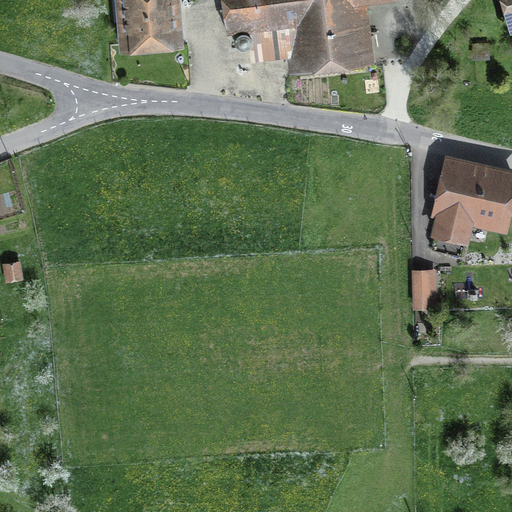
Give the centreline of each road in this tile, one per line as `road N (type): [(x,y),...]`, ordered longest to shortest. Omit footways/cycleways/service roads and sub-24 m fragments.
road 1 (unclassified): [(511,160),(392,130),(108,92),(0,63)]
road 2 (track): [(460,0),(403,78),(392,130)]
road 3 (track): [(108,92),(78,115),(0,146)]
